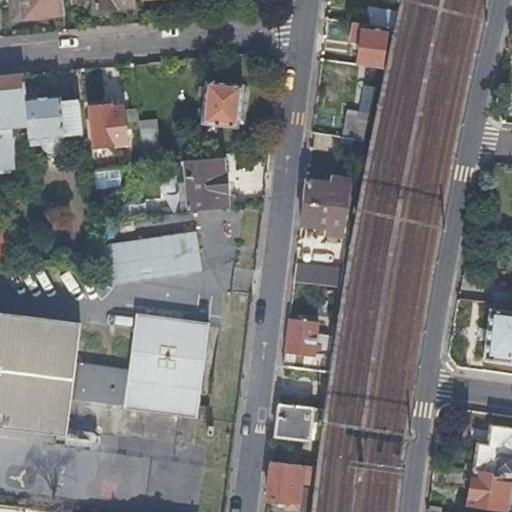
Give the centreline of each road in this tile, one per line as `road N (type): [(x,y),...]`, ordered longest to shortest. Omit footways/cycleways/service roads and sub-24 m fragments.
road 1 (residential): [(245,511),(306,30)]
road 2 (residential): [(0,56),(306,30)]
road 3 (residential): [(473,137),(426,385)]
road 4 (residential): [(503,0),(473,137)]
road 5 (residential): [(426,385),(409,511)]
